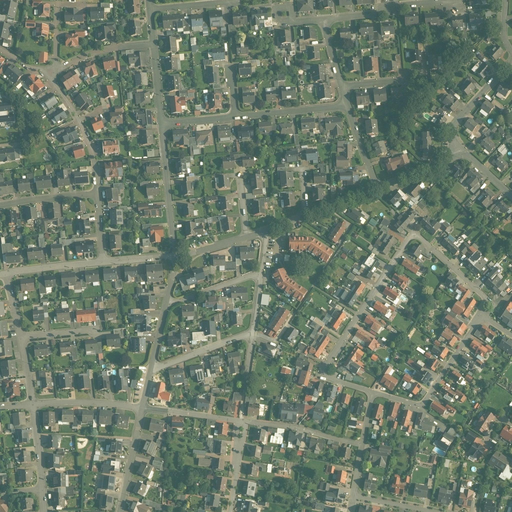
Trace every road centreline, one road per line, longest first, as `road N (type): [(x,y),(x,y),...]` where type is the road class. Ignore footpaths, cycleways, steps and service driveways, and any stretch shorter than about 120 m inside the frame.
road 1 (residential): [(480,315),(487,305),(481,295),(422,237),(411,236),(325,367),(330,380),(372,392)]
road 2 (residential): [(480,315),(422,403),(372,392)]
road 3 (residential): [(175,256),(162,124)]
road 4 (residential): [(323,19),(447,0)]
road 5 (residential): [(362,446),(241,420)]
